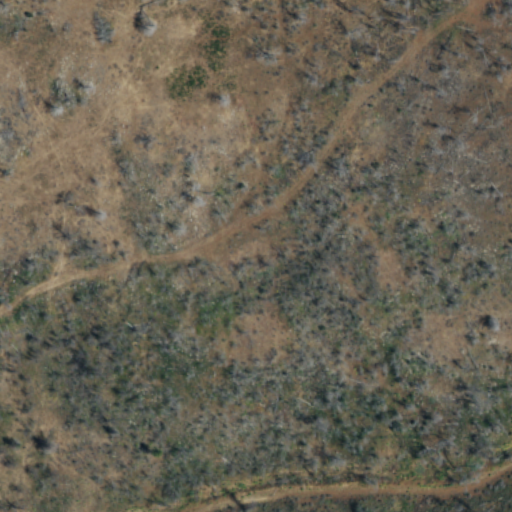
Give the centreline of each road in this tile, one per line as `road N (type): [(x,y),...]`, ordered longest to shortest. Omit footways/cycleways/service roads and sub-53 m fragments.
road 1 (track): [(0,304),(49,280),(183,252),(231,232),(313,164),(363,92),(478,0)]
road 2 (track): [(511,459),(459,485),(311,486),(189,511)]
